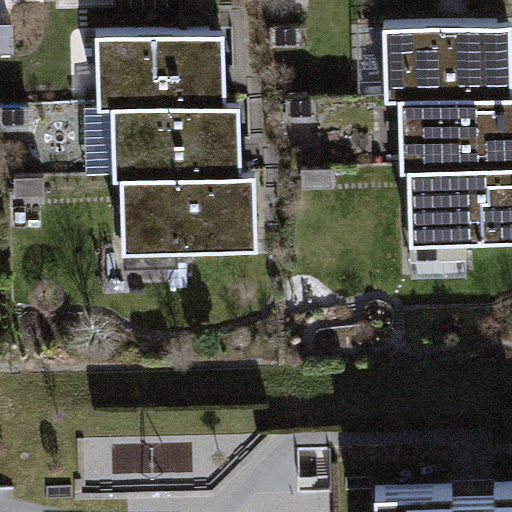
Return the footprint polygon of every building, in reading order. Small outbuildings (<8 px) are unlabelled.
[(511,11),(392,15),(394,88),(408,88),(511,84),(511,11)] [(229,25),(105,29),(107,102),(121,101),(232,98),(229,25)] [(511,84),(408,88),(410,158),(418,158),(511,154),(511,84)] [(232,98),(121,101),(123,171),(131,171),(248,167),(246,97),(232,98)] [(511,154),(418,158),(420,233),(511,229),(511,154)] [(248,167),(131,171),(133,247),(265,242),(263,167),(248,167)] [(511,511),(511,483),(372,488),(373,511),(511,511)]
